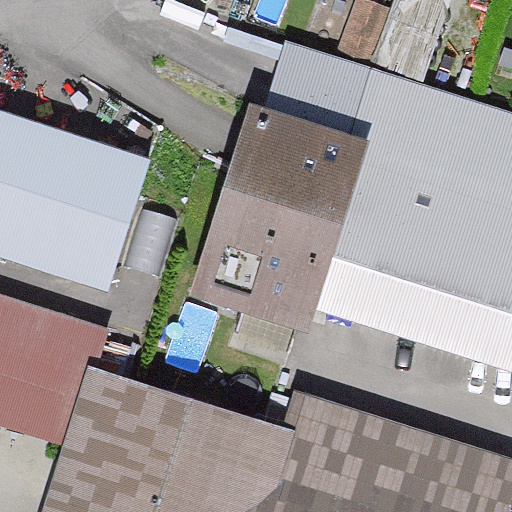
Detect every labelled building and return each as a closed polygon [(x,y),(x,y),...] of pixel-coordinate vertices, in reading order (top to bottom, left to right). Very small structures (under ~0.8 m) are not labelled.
[(356,0),(346,43),(375,50),(388,0),(356,0)] [(321,315),(511,372),(511,117),(368,74),(349,137),(255,109),(198,296),(316,331),(321,315)] [(0,260),(106,292),(144,163),(0,120),(0,260)] [(172,359),(205,366),(219,303),(186,295),(172,359)] [(0,425),(68,446),(91,371),(103,332),(0,300),(0,425)] [(286,430),(91,371),(68,446),(47,511),(511,511),(511,460),(296,396),(286,430)]
